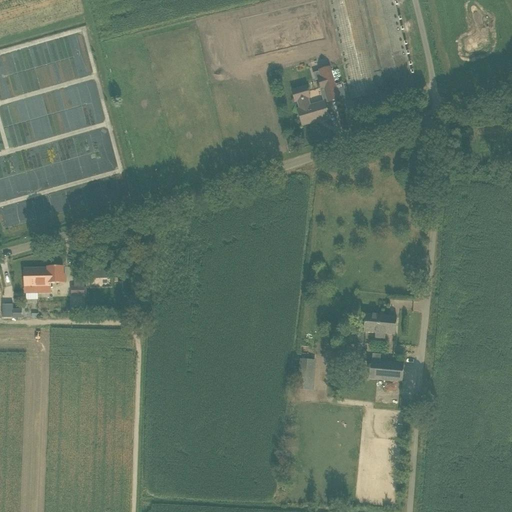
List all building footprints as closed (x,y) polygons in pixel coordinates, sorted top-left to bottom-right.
[(413,86),(394,0),(328,0),(351,100),(378,94),(377,88),(385,86),(386,92),(413,86)] [(324,88),(329,102),(339,99),(330,67),(318,70),(320,77),(317,78),(321,90),(324,88)] [(295,103),(298,102),(300,109),(297,110),(302,126),(317,122),(317,120),(328,117),(328,118),(329,118),(327,112),(328,112),(327,110),(324,102),(310,106),(308,99),(310,99),(307,86),(291,90),(295,103)] [(48,269),(23,270),(23,287),(51,286),(51,283),(65,283),(65,275),(63,275),(63,267),(48,267),(48,269)] [(110,276),(110,267),(92,267),(93,280),(110,279),(110,276)] [(71,286),(71,293),(78,293),(78,297),(84,297),(84,286),(71,286)] [(2,306),(1,316),(12,316),(12,307),(2,306)] [(397,317),(366,315),(364,332),(375,333),(395,335),(397,317)] [(298,390),(314,390),(315,359),(299,359),(298,390)] [(372,361),(370,380),(402,383),(404,364),(372,361)]
